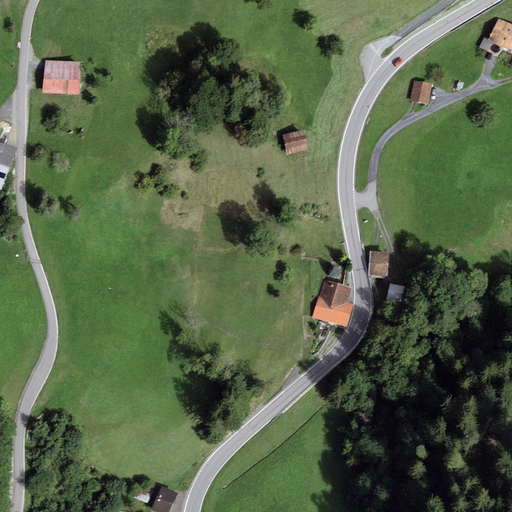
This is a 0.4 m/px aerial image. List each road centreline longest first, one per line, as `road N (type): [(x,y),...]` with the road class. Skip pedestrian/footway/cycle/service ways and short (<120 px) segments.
road 1 (tertiary): [(488,0),(416,42),(367,98),(349,144),(345,185),(361,315),(351,337),(219,456),(192,511)]
road 2 (unclassified): [(35,0),(23,53),(20,169),(25,231),(49,304),(52,342),(21,422),(16,511)]
road 3 (track): [(346,203),(371,200),(379,146),(397,127),(479,86),(491,62)]
